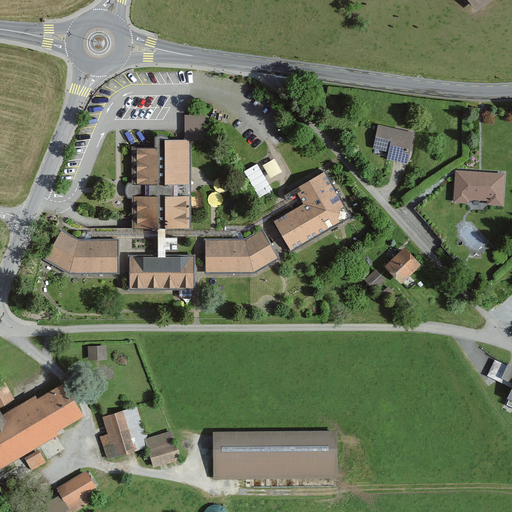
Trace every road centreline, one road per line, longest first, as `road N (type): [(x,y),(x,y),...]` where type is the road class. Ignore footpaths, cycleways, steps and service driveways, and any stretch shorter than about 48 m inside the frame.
road 1 (residential): [(511,345),(422,328),(0,325)]
road 2 (residential): [(511,341),(273,66)]
road 3 (track): [(511,487),(241,492)]
road 4 (track): [(9,511),(83,457),(90,429),(67,377),(3,326)]
road 5 (secondary): [(273,66),(511,91)]
road 6 (tertiary): [(27,219),(92,66)]
road 7 (track): [(83,457),(241,492)]
road 8 (secondary): [(122,45),(273,66)]
